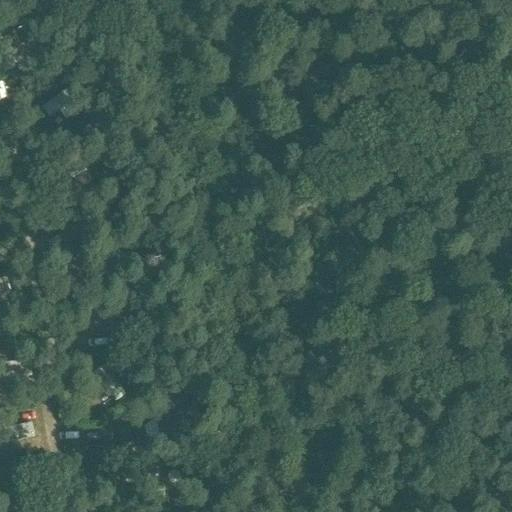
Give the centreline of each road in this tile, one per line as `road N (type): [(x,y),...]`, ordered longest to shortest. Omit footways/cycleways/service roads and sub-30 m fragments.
road 1 (track): [(142,0),(278,511)]
road 2 (track): [(263,511),(180,207)]
road 3 (track): [(180,207),(127,0)]
